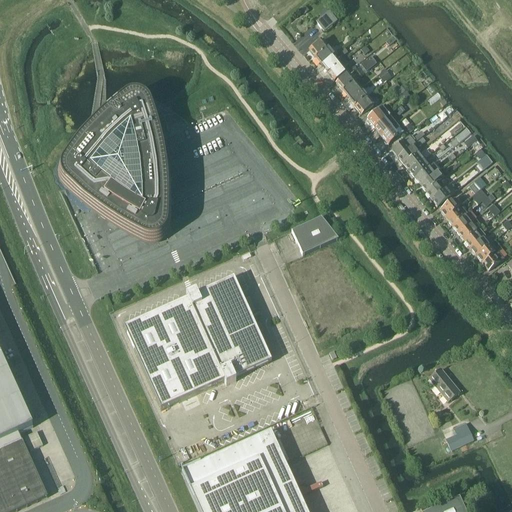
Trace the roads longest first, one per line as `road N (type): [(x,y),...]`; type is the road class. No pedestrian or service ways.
road 1 (secondary): [(167,511),(47,243),(0,115)]
road 2 (unclassified): [(511,330),(260,25)]
road 3 (secondary): [(0,167),(145,511)]
road 4 (unclassified): [(378,511),(261,249)]
road 5 (unknown): [(112,254),(262,185),(240,154)]
road 6 (unknown): [(240,154),(224,133),(189,145),(137,169),(104,216)]
road 7 (unknown): [(104,216),(240,154)]
